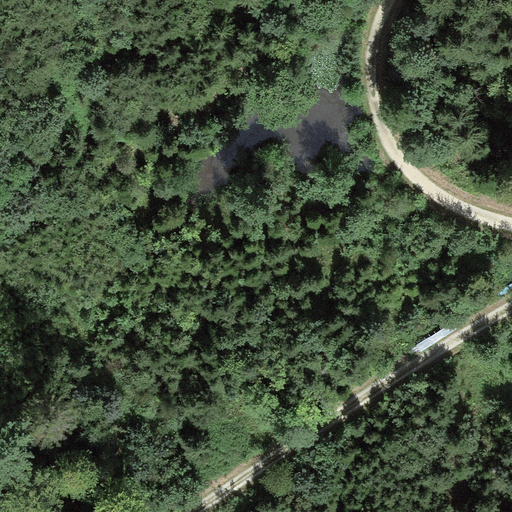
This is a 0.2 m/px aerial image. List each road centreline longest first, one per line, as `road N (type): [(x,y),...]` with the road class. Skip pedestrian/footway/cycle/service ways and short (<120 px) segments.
road 1 (track): [(186,511),(511,306)]
road 2 (track): [(511,225),(427,188),(394,143),(372,96),(375,35),(390,0)]
